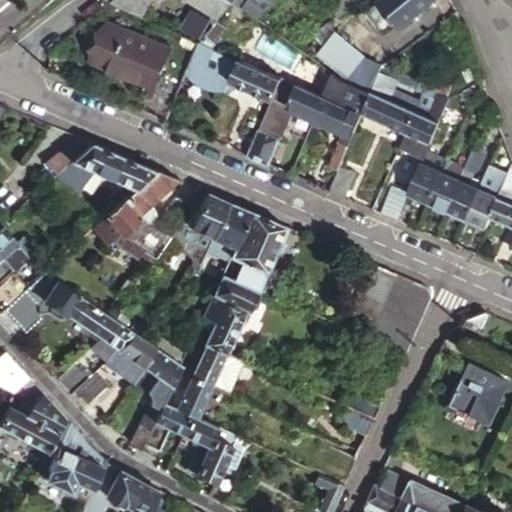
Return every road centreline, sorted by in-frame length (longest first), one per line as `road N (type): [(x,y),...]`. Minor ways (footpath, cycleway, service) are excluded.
road 1 (residential): [(0,81),(450,274)]
road 2 (residential): [(226,511),(110,450),(0,331)]
road 3 (residential): [(346,511),(450,274)]
road 4 (residential): [(0,75),(97,0)]
